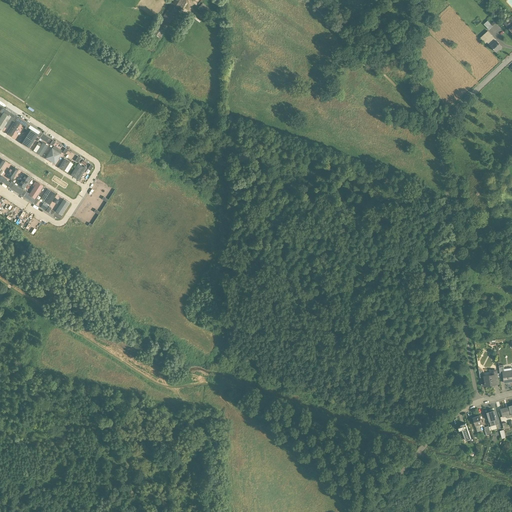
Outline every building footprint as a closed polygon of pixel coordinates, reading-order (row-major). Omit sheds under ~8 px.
[(186,2),(185,0),(175,0),(173,4),(171,3),(144,46),(151,51),(178,10),(179,11),(182,9),(186,2)] [(202,3),(198,8),(211,18),(215,13),(202,3)] [(489,29),(493,25),(487,20),(484,24),(489,29)] [(491,35),(488,31),(480,38),(484,42),(491,35)] [(491,35),(484,42),(485,43),(487,42),(490,39),(493,36),(491,35)] [(494,43),(490,46),(496,52),(502,47),(496,41),(494,43)] [(3,112),(4,112),(11,117),(13,118),(15,116),(5,109),(3,112)] [(3,114),(0,118),(0,129),(2,131),(11,119),(3,114)] [(16,122),(7,135),(11,137),(20,124),(16,122)] [(20,144),(27,149),(37,136),(30,131),(20,144)] [(43,134),(40,138),(47,143),(49,138),(43,134)] [(42,140),(34,154),(42,158),(50,145),(42,140)] [(62,153),(54,148),(46,161),(53,166),(62,153)] [(71,163),(65,160),(59,169),(64,173),(71,163)] [(78,164),(71,175),(77,180),(85,169),(78,164)] [(11,182),(18,170),(14,168),(12,171),(10,170),(7,176),(8,177),(7,179),(11,182)] [(25,188),(30,178),(25,174),(19,184),(25,188)] [(38,183),(30,196),(35,199),(43,186),(38,183)] [(24,190),(14,184),(11,188),(21,195),(24,190)] [(56,195),(48,190),(41,201),(49,205),(56,195)] [(26,192),(23,196),(33,203),(35,200),(35,199),(29,195),(30,194),(26,192)] [(70,204),(64,200),(57,212),(62,216),(70,204)] [(49,206),(44,202),(41,208),(46,211),(49,206)] [(511,370),(504,372),(503,372),(503,377),(504,383),(511,381),(511,370)] [(497,371),(491,372),(491,375),(484,376),(486,386),(499,384),(497,371)] [(511,405),(501,409),(503,417),(511,414),(511,415),(511,414),(511,405)] [(494,410),(487,412),(491,426),(495,425),(494,420),(497,419),(494,410)] [(480,415),(472,418),(475,426),(479,425),(482,423),(480,415)] [(466,423),(460,425),(461,427),(458,428),(459,430),(462,430),(465,440),(471,438),(466,423)]
